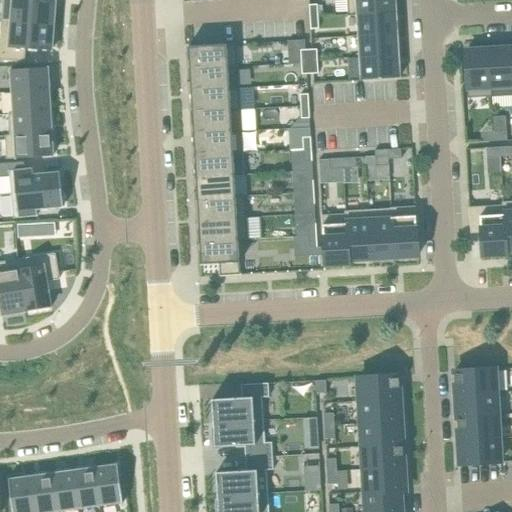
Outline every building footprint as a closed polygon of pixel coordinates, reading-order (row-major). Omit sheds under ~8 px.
[(2,0),(1,22),(53,26),(55,1),(43,0),(2,0)] [(394,0),(346,0),(348,15),(396,12),(394,0)] [(310,17),(318,16),(317,4),(309,5),(310,17)] [(357,15),(358,36),(397,33),(396,12),(348,15),(348,16),(357,15)] [(319,28),(318,16),(310,17),(311,29),(319,28)] [(1,22),(0,34),(0,59),(24,62),(25,49),(52,51),(53,26),(1,22)] [(358,36),(360,57),(398,55),(397,33),(358,36)] [(236,44),(188,47),(189,69),(238,67),(236,44)] [(511,77),(510,48),(489,50),(491,87),(511,86),(511,87),(511,77)] [(301,50),(301,62),(309,62),(309,49),(301,50)] [(309,62),(317,61),(317,49),(309,49),(309,62)] [(97,50),(98,119),(123,119),(121,50),(97,50)] [(489,50),(465,51),(467,88),(491,87),(489,50)] [(360,57),(361,80),(399,78),(398,55),(360,57)] [(309,62),(310,74),(318,73),(317,61),(309,62)] [(309,62),(301,62),(302,74),(310,74),(309,62)] [(238,67),(189,69),(190,91),(239,88),(239,87),(229,88),(228,68),(238,68),(238,67)] [(48,68),(11,70),(12,92),(49,90),(48,68)] [(190,91),(192,113),(240,110),(239,88),(190,91)] [(13,113),(8,113),(9,114),(50,112),(49,90),(12,92),(13,113)] [(301,106),(309,106),(308,94),(300,94),(301,106)] [(309,118),(309,106),(301,106),(301,118),(309,118)] [(240,110),(192,113),(193,134),(241,131),(240,110)] [(10,135),(5,135),(5,136),(51,133),(50,112),(9,114),(10,135)] [(507,130),(494,131),(494,141),(507,140),(507,130)] [(193,134),(194,156),(243,153),(241,131),(193,134)] [(494,131),(481,132),(482,142),(494,141),(494,131)] [(51,133),(5,136),(6,159),(53,156),(51,133)] [(302,137),(303,149),(311,149),(311,137),(302,137)] [(511,146),(500,147),(500,157),(511,156),(511,146)] [(500,157),(500,147),(487,148),(487,158),(500,157)] [(312,161),(311,149),(303,149),(304,161),(312,161)] [(243,153),(194,156),(195,177),(244,174),(243,153)] [(389,165),(388,155),(375,156),(376,166),(389,165)] [(401,155),(388,155),(389,165),(401,165),(401,155)] [(355,157),(342,158),(343,168),(356,167),(355,157)] [(343,168),(342,158),(329,159),(330,169),(343,168)] [(32,168),(9,170),(11,194),(61,189),(59,171),(33,174),(32,168)] [(244,174),(195,177),(197,199),(245,196),(245,195),(235,195),(234,176),(244,175),(244,174)] [(305,180),(306,193),(314,192),(313,180),(305,180)] [(61,189),(11,194),(14,218),(37,216),(37,210),(63,208),(61,189)] [(315,204),(314,192),(306,193),(306,205),(315,204)] [(197,199),(198,220),(246,218),(245,196),(197,199)] [(511,201),(503,202),(506,255),(507,255),(507,251),(511,250),(511,201)] [(482,256),(506,255),(503,202),(502,202),(502,205),(469,207),(471,233),(481,232),(482,256)] [(391,208),(394,257),(418,256),(415,207),(391,208)] [(390,209),(368,210),(371,259),(394,257),(391,208),(390,208),(390,209)] [(346,211),(349,264),(349,260),(371,259),(368,210),(346,211)] [(349,264),(346,211),(345,211),(345,214),(322,215),(325,266),(349,264)] [(246,218),(198,220),(199,242),(248,239),(246,218)] [(34,223),(18,224),(18,237),(34,236),(34,223)] [(307,224),(308,236),(316,235),(316,223),(307,224)] [(317,247),(316,235),(308,236),(309,248),(317,247)] [(248,239),(199,242),(200,264),(219,263),(220,276),(240,274),(238,241),(248,240),(248,239)] [(55,253),(18,260),(26,312),(51,307),(46,281),(59,279),(55,253)] [(18,260),(0,262),(0,306),(1,316),(26,312),(18,260)] [(495,369),(455,371),(456,395),(496,392),(495,369)] [(358,377),(360,401),(400,399),(399,375),(358,377)] [(316,381),(316,393),(326,393),(326,380),(316,381)] [(242,398),(212,399),(213,423),(264,420),(262,397),(269,397),(268,383),(241,384),(242,398)] [(496,392),(456,395),(457,417),(498,415),(496,392)] [(400,399),(360,401),(361,424),(401,421),(400,399)] [(334,413),(324,413),(324,426),(334,426),(334,413)] [(498,415),(457,417),(459,440),(499,438),(498,415)] [(264,420),(213,423),(214,447),(245,445),(245,458),(273,456),(272,442),(265,442),(264,420)] [(401,421),(361,424),(362,447),(403,444),(401,421)] [(334,426),(324,426),(325,439),(335,438),(334,426)] [(499,438),(459,440),(460,464),(500,462),(499,438)] [(403,444),(362,447),(363,469),(404,467),(403,444)] [(246,471),(216,472),(217,496),(268,493),(267,470),(273,469),(273,456),(245,458),(246,471)] [(336,458),(326,459),(327,472),(337,471),(336,458)] [(117,463),(95,466),(100,506),(122,503),(117,463)] [(95,466),(73,469),(79,509),(100,506),(95,466)] [(404,467),(363,469),(365,492),(405,490),(404,467)] [(73,469),(52,472),(57,511),(79,509),(73,469)] [(337,471),(327,472),(328,484),(338,484),(337,471)] [(52,472),(30,475),(35,511),(56,511),(57,511),(52,472)] [(35,511),(30,475),(8,478),(12,511),(35,511)] [(405,490),(365,492),(365,511),(401,511),(401,491),(405,491),(405,490)] [(269,511),(268,493),(217,496),(218,511),(269,511)]
